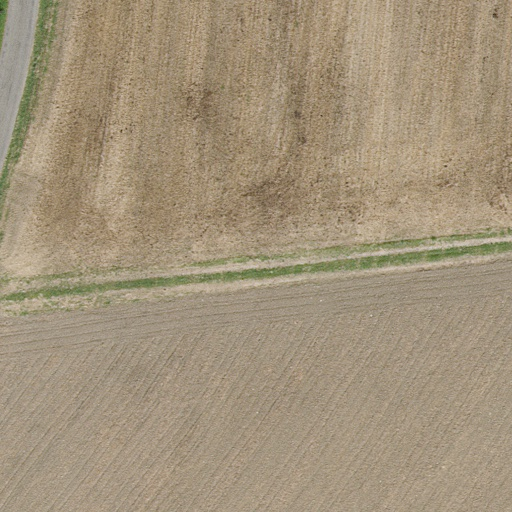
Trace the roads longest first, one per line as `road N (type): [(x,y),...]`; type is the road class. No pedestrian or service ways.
road 1 (track): [(0,275),(511,240)]
road 2 (track): [(0,123),(17,61),(20,0)]
